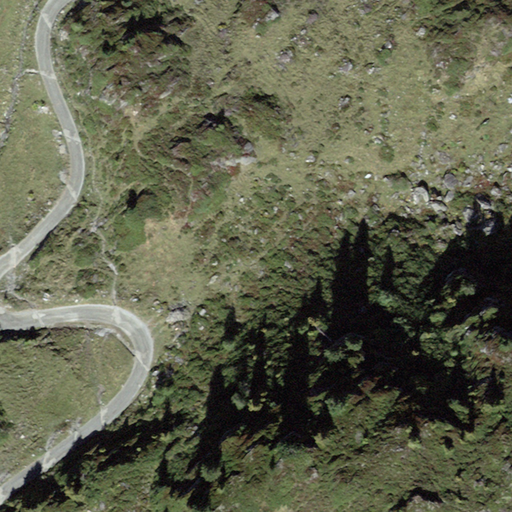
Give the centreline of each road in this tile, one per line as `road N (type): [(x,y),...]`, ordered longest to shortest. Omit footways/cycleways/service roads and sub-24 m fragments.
road 1 (track): [(0,317),(115,318),(137,326),(148,352),(145,374),(123,409),(0,508)]
road 2 (track): [(64,0),(46,45),(85,175),(71,213),(0,279)]
